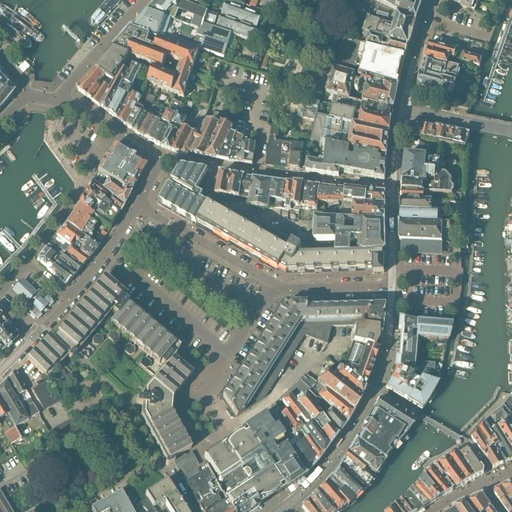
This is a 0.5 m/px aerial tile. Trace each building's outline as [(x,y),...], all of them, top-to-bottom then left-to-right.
[(151,7),(148,12),(201,32),(211,35),(214,28),(216,29),(218,25),(221,17),(218,15),(211,12),(210,13),(208,13),(176,0),(157,0),(153,5),(151,7)] [(218,25),(216,29),(236,36),(251,41),(252,42),(253,40),(263,13),(258,11),(229,0),(227,4),(226,3),(226,4),(225,9),(224,8),(224,10),(221,17),(218,25)] [(252,0),(249,7),(255,9),(259,0),(252,0)] [(278,0),(272,15),(284,19),(292,0),(278,0)] [(361,43),(361,44),(372,47),(381,50),(384,40),(407,47),(408,43),(409,43),(415,25),(414,25),(415,21),(377,4),(377,3),(370,0),(368,0),(366,5),(373,7),(368,20),(361,43)] [(378,0),(377,3),(377,4),(415,21),(416,19),(418,14),(418,13),(390,0),(378,0)] [(390,0),(418,13),(421,5),(421,4),(413,0),(390,0)] [(472,11),(475,1),(472,0),(444,0),(445,0),(472,11)] [(135,26),(132,30),(159,40),(161,36),(213,55),(228,60),(232,48),(233,44),(236,36),(216,29),(214,28),(211,35),(201,32),(148,12),(135,26)] [(120,43),(115,49),(114,50),(133,57),(162,69),(167,57),(181,63),(175,77),(154,69),(154,70),(144,65),(142,69),(152,74),(148,81),(162,87),(176,94),(184,98),(199,55),(159,40),(132,30),(120,43)] [(405,56),(381,50),(372,47),(361,44),(361,43),(349,40),(349,41),(342,39),(335,63),(357,68),(358,67),(361,68),(359,76),(397,87),(399,80),(403,64),(405,56)] [(405,56),(407,47),(384,40),(381,50),(405,56)] [(448,59),(452,60),(456,61),(467,64),(480,67),(481,59),(478,59),(430,44),(428,53),(448,59)] [(112,52),(96,71),(109,79),(115,83),(116,81),(127,61),(130,63),(133,57),(114,50),(112,52)] [(459,70),(465,72),(467,64),(456,61),(455,66),(450,65),(446,64),(448,59),(428,53),(425,61),(459,70)] [(144,65),(145,64),(136,60),(134,64),(119,92),(108,113),(117,120),(132,90),(142,69),(144,65)] [(100,107),(108,113),(119,92),(134,64),(130,63),(127,61),(116,81),(115,83),(100,107)] [(459,70),(425,61),(418,88),(428,91),(428,92),(429,93),(430,93),(431,93),(432,93),(433,92),(452,97),(453,95),(456,96),(459,94),(460,90),(458,87),(455,86),(457,79),(459,70)] [(393,110),(394,105),(397,93),(396,93),(398,88),(397,87),(359,76),(362,77),(361,82),(353,80),(355,75),(333,68),(332,74),(326,92),(334,94),(349,98),(353,86),(357,87),(356,92),(360,93),(361,88),(367,90),(363,102),(393,110)] [(78,91),(86,97),(93,102),(109,79),(96,71),(78,91)] [(109,79),(93,102),(96,104),(100,107),(115,83),(109,79)] [(0,91),(0,108),(12,94),(12,91),(6,86),(0,91)] [(142,95),(132,90),(117,120),(127,127),(137,107),(142,95)] [(390,122),(393,110),(363,102),(349,98),(334,94),(331,106),(333,106),(360,114),(390,122)] [(151,103),(147,111),(152,114),(157,103),(148,99),(148,98),(143,96),(142,100),(146,102),(147,101),(151,103)] [(199,106),(208,109),(210,102),(201,99),(199,106)] [(312,100),(308,99),(307,99),(302,119),(315,122),(310,142),(320,144),(346,150),(386,158),(388,134),(389,134),(329,119),(317,116),(320,103),(312,100)] [(181,104),(173,100),(167,113),(165,119),(154,143),(161,148),(176,115),(181,104)] [(333,106),(329,119),(389,134),(391,122),(390,122),(360,114),(333,106)] [(137,107),(127,127),(128,128),(133,131),(142,112),(143,110),(137,107)] [(133,131),(139,135),(149,116),(145,114),(142,112),(133,131)] [(205,157),(217,159),(224,146),(231,131),(233,128),(234,125),(236,121),(238,115),(232,114),(228,126),(221,123),(220,126),(219,125),(205,157)] [(146,139),(154,143),(165,119),(158,115),(156,119),(146,139)] [(182,128),(186,121),(186,119),(176,115),(161,148),(171,151),(182,128)] [(139,135),(146,139),(156,119),(149,116),(139,135)] [(189,153),(192,154),(205,157),(219,125),(204,121),(201,129),(189,153)] [(266,157),(265,166),(265,167),(266,168),(266,167),(300,172),(302,156),(303,146),(292,145),(277,142),(280,127),(272,126),(270,134),(269,141),(268,143),(267,155),(266,157)] [(407,137),(421,139),(423,127),(412,126),(411,126),(410,126),(409,127),(409,128),(408,129),(407,137)] [(187,157),(189,153),(201,129),(194,127),(192,132),(191,132),(186,143),(180,155),(187,157)] [(423,127),(421,139),(427,141),(429,128),(423,127)] [(191,132),(182,128),(171,151),(180,155),(186,143),(191,132)] [(429,128),(427,141),(434,142),(436,129),(434,129),(432,128),(430,128),(429,128)] [(434,142),(447,144),(454,145),(456,133),(436,129),(434,142)] [(217,159),(229,162),(238,136),(233,134),(234,132),(231,131),(224,146),(217,159)] [(247,139),(248,132),(247,132),(246,135),(241,133),(240,136),(238,136),(229,162),(233,163),(237,163),(242,145),(243,143),(246,144),(247,139)] [(454,145),(466,147),(468,137),(469,137),(469,135),(456,133),(454,145)] [(244,164),(252,165),(252,164),(254,155),(255,145),(250,144),(250,140),(247,139),(246,144),(246,146),(244,164)] [(339,172),(344,173),(384,181),(386,158),(346,150),(320,144),(320,147),(326,148),(324,162),(318,161),(318,163),(318,164),(326,165),(325,169),(339,171),(339,172)] [(237,163),(244,164),(246,146),(242,145),(237,163)] [(129,156),(120,150),(115,147),(114,149),(112,148),(108,154),(107,154),(99,166),(100,167),(97,173),(129,193),(130,193),(141,176),(140,175),(144,169),(146,166),(140,163),(130,156),(129,156)] [(439,159),(405,156),(403,178),(402,181),(426,183),(427,178),(434,179),(434,184),(440,183),(440,192),(451,192),(453,190),(453,187),(451,185),(451,173),(443,173),(444,170),(445,169),(446,162),(444,160),(439,159)] [(306,173),(339,177),(339,172),(339,171),(325,169),(326,165),(318,164),(318,163),(307,162),(306,173)] [(209,203),(202,199),(203,197),(205,198),(209,176),(207,174),(208,172),(207,172),(207,170),(203,169),(203,171),(198,170),(199,169),(194,168),(194,169),(190,169),(190,167),(185,166),(185,168),(180,167),(173,180),(171,179),(168,185),(168,186),(169,186),(162,199),(161,199),(157,204),(164,208),(165,206),(170,209),(169,211),(178,217),(180,214),(184,217),(183,219),(193,225),(194,223),(196,224),(197,223),(198,223),(209,203)] [(97,173),(96,173),(91,182),(98,188),(104,178),(107,181),(101,190),(112,198),(123,207),(130,194),(129,193),(97,173)] [(216,196),(228,197),(232,176),(220,174),(216,196)] [(232,176),(228,197),(235,198),(239,198),(240,198),(244,178),(234,176),(232,176)] [(244,178),(240,198),(250,199),(253,179),(244,178)] [(250,199),(248,207),(249,207),(251,207),(265,209),(268,209),(269,209),(273,182),(272,182),(254,180),(254,179),(253,179),(253,180),(253,179),(250,199)] [(434,184),(426,183),(402,181),(402,191),(440,192),(440,183),(434,184)] [(107,204),(112,198),(101,190),(98,188),(91,182),(87,189),(88,189),(107,204)] [(273,182),(269,209),(272,209),(280,210),(281,210),(282,210),(283,200),(286,184),(273,182)] [(294,185),(286,184),(283,200),(292,202),(294,185)] [(283,200),(282,210),(286,210),(286,211),(291,211),(299,212),(299,208),(300,208),(303,186),(294,185),(292,202),(283,200)] [(303,186),(300,208),(317,210),(318,203),(319,187),(319,188),(304,186),(303,186)] [(324,204),(328,204),(329,189),(320,188),(319,187),(318,203),(324,204)] [(92,216),(105,226),(110,230),(119,214),(107,204),(88,189),(79,205),(92,216)] [(346,190),(329,189),(328,204),(340,204),(344,204),(346,190)] [(366,204),(367,192),(346,190),(344,204),(366,205),(366,204)] [(461,203),(461,193),(465,193),(451,192),(440,192),(402,191),(401,201),(423,202),(424,195),(424,193),(453,195),(453,202),(461,203)] [(366,204),(384,206),(385,194),(367,192),(366,204)] [(112,198),(107,204),(119,214),(120,212),(121,209),(123,207),(112,198)] [(400,212),(443,213),(449,213),(449,203),(432,203),(431,202),(423,202),(401,201),(401,202),(400,211),(400,212)] [(210,203),(209,203),(198,223),(278,270),(279,268),(288,272),(301,249),(260,225),(257,230),(210,203)] [(384,222),(384,206),(366,204),(366,205),(344,204),(340,204),(339,210),(336,210),(336,220),(384,222)] [(79,205),(77,207),(72,215),(87,226),(92,230),(95,225),(89,221),(92,216),(79,205)] [(400,212),(400,223),(443,224),(443,213),(400,212)] [(384,241),(385,241),(384,232),(384,224),(384,222),(336,220),(324,219),(324,213),(315,213),(314,241),(336,241),(335,253),(385,251),(385,250),(384,241)] [(72,215),(68,221),(66,225),(80,235),(83,230),(89,234),(92,230),(87,226),(72,215)] [(400,241),(442,243),(447,243),(447,240),(442,239),(442,232),(450,232),(450,225),(443,224),(400,223),(400,241)] [(279,228),(294,237),(297,232),(282,224),(279,228)] [(66,225),(62,230),(56,237),(69,246),(73,241),(79,246),(84,238),(80,235),(66,225)] [(56,237),(54,239),(51,244),(65,254),(82,267),(88,260),(69,246),(56,237)] [(88,260),(98,248),(93,244),(84,238),(79,246),(73,241),(69,246),(88,260)] [(51,244),(45,250),(37,260),(37,261),(46,269),(51,265),(54,267),(55,265),(56,266),(60,261),(59,261),(65,254),(51,244)] [(301,249),(288,272),(373,270),(373,274),(384,274),(385,253),(335,254),(335,245),(308,246),(305,251),(301,249)] [(77,274),(82,267),(65,254),(59,261),(60,261),(77,274)] [(71,280),(77,274),(60,261),(56,266),(55,265),(54,267),(71,280)] [(71,280),(54,267),(51,265),(46,269),(64,285),(67,285),(71,280)] [(88,296),(85,300),(83,303),(83,302),(81,304),(82,304),(76,311),(76,310),(75,312),(70,319),(69,318),(68,320),(63,326),(61,328),(62,328),(57,334),(59,336),(76,350),(113,307),(120,297),(123,294),(104,278),(103,279),(101,280),(102,281),(96,287),(96,286),(95,288),(95,289),(90,295),(89,295),(88,296)] [(26,306),(37,294),(22,280),(11,292),(26,306)] [(39,290),(23,307),(27,311),(27,312),(27,313),(27,314),(28,314),(28,315),(29,315),(30,315),(31,315),(31,314),(31,315),(35,319),(35,318),(37,320),(41,316),(39,314),(40,313),(40,314),(42,311),(44,309),(47,307),(46,306),(47,306),(49,308),(53,303),(51,301),(48,297),(47,298),(39,290)] [(168,466),(173,463),(185,456),(184,454),(191,450),(170,413),(172,399),(192,375),(181,366),(174,359),(180,347),(154,325),(134,308),(120,297),(113,307),(116,309),(112,313),(117,317),(110,324),(162,368),(143,390),(143,398),(142,400),(137,399),(136,406),(142,406),(141,411),(169,461),(166,462),(166,463),(165,464),(165,465),(166,466),(167,466),(168,466)] [(226,412),(230,418),(235,416),(236,418),(264,399),(290,359),(304,337),(304,309),(304,305),(284,305),(230,387),(222,397),(229,408),(230,409),(226,412)] [(326,345),(329,335),(331,328),(360,327),(382,330),(383,306),(381,306),(337,308),(304,309),(304,337),(326,345)] [(13,329),(5,319),(1,323),(4,327),(0,330),(5,335),(13,329)] [(437,384),(442,365),(413,362),(414,344),(418,345),(418,340),(447,342),(451,326),(443,325),(398,321),(398,330),(401,330),(398,360),(395,360),(395,361),(395,369),(420,378),(437,384)] [(229,323),(225,329),(230,332),(234,326),(229,323)] [(360,327),(357,344),(378,349),(379,349),(382,330),(360,327)] [(19,336),(13,329),(5,335),(11,344),(19,336)] [(0,343),(5,350),(11,344),(5,335),(0,330),(0,343)] [(113,342),(118,340),(119,335),(114,331),(109,333),(108,338),(113,342)] [(78,352),(57,334),(55,336),(53,339),(63,349),(65,347),(72,353),(73,351),(76,354),(77,353),(78,352)] [(99,346),(103,340),(101,336),(96,335),(92,340),(94,345),(99,346)] [(44,376),(66,354),(69,356),(68,356),(68,357),(68,358),(69,359),(70,359),(71,359),(72,359),(76,354),(73,351),(72,353),(65,347),(63,349),(53,339),(49,336),(48,337),(48,336),(46,338),(47,338),(41,344),(39,345),(40,346),(34,351),(34,352),(34,351),(32,353),(32,354),(27,359),(44,376)] [(342,371),(364,388),(379,350),(378,349),(357,344),(352,343),(348,354),(342,371)] [(124,351),(129,356),(134,354),(135,349),(130,345),(125,346),(124,351)] [(87,359),(89,356),(88,352),(83,351),(80,354),(87,359)] [(140,365),(145,369),(150,367),(151,362),(146,358),(141,360),(140,365)] [(360,399),(363,392),(364,388),(342,371),(335,366),(326,360),(321,368),(326,373),(343,386),(360,399)] [(390,381),(411,394),(420,378),(395,369),(390,381)] [(60,381),(65,376),(63,372),(59,370),(54,375),(55,380),(60,381)] [(28,420),(30,419),(38,415),(30,399),(15,372),(8,379),(25,409),(22,410),(28,420)] [(326,373),(316,384),(324,391),(353,412),(360,399),(343,386),(326,373)] [(313,382),(305,375),(300,381),(308,388),(313,382)] [(386,389),(418,408),(421,410),(425,405),(427,403),(437,384),(420,378),(411,394),(390,381),(386,389)] [(336,437),(347,423),(308,388),(300,381),(294,387),(336,437)] [(19,405),(11,392),(5,382),(0,387),(0,404),(4,411),(14,428),(28,421),(28,420),(22,410),(19,405)] [(62,403),(61,400),(54,388),(50,382),(33,391),(44,411),(52,406),(53,409),(62,403)] [(347,423),(353,412),(324,391),(316,384),(313,382),(308,388),(347,423)] [(294,387),(286,394),(288,396),(289,396),(329,447),(336,437),(294,387)] [(288,396),(281,402),(288,410),(302,430),(308,438),(322,457),(329,447),(289,396),(288,396)] [(408,433),(416,422),(379,399),(373,411),(408,433)] [(0,404),(0,421),(2,420),(3,422),(0,423),(0,425),(4,434),(11,446),(21,440),(14,428),(4,411),(0,404)] [(511,411),(504,407),(502,409),(511,416),(511,411)] [(496,427),(498,431),(511,450),(511,416),(502,409),(490,419),(496,427)] [(280,416),(280,417),(292,435),(294,436),(299,432),(302,430),(288,410),(287,411),(280,416)] [(408,433),(373,411),(366,423),(355,441),(371,453),(372,453),(384,462),(390,454),(408,433)] [(285,490),(287,489),(305,477),(304,476),(288,453),(284,447),(275,453),(270,447),(283,438),(276,428),(273,430),(265,417),(264,418),(262,416),(259,418),(260,421),(245,430),(260,453),(271,470),(282,486),(285,490)] [(60,439),(78,430),(72,419),(55,429),(60,439)] [(484,423),(500,447),(510,462),(511,461),(511,450),(498,431),(496,427),(490,419),(484,423)] [(494,470),(504,465),(498,456),(499,455),(496,450),(500,447),(484,423),(483,424),(479,429),(483,432),(490,443),(480,450),(484,455),(494,470)] [(54,443),(55,442),(60,439),(55,429),(48,432),(54,443)] [(479,429),(473,438),(478,444),(477,446),(480,450),(490,443),(483,432),(479,429)] [(230,511),(251,511),(259,507),(263,504),(260,500),(264,500),(267,499),(269,498),(272,497),(274,495),(276,494),(278,492),(279,491),(281,493),(285,490),(282,486),(271,470),(260,453),(245,430),(236,436),(225,443),(203,457),(206,462),(205,463),(208,470),(215,482),(230,511)] [(297,438),(284,447),(288,453),(301,444),(297,438)] [(308,438),(301,444),(317,463),(322,457),(308,438)] [(375,476),(385,462),(384,462),(372,453),(371,453),(355,441),(351,449),(348,454),(347,455),(348,455),(360,465),(375,476)] [(304,476),(317,463),(301,444),(288,453),(304,476)] [(467,484),(484,475),(485,471),(470,449),(469,450),(465,447),(464,448),(463,447),(449,458),(467,484)] [(504,465),(510,462),(500,447),(496,450),(499,455),(498,456),(504,465)] [(181,476),(200,511),(230,511),(215,482),(208,470),(205,463),(199,466),(192,453),(173,463),(181,476)] [(366,488),(375,476),(360,465),(348,455),(345,460),(340,466),(366,488)] [(453,492),(457,490),(467,484),(449,458),(434,468),(443,478),(445,482),(453,492)] [(340,466),(337,471),(361,495),(366,489),(366,488),(340,466)] [(425,474),(424,475),(426,477),(443,498),(451,493),(453,492),(445,482),(443,478),(434,468),(433,467),(425,474)] [(354,501),(361,495),(337,471),(336,472),(337,472),(332,479),(354,501)] [(436,502),(443,498),(426,477),(420,484),(436,502)] [(347,508),(354,501),(332,479),(325,485),(347,508)] [(166,482),(145,495),(147,499),(153,508),(165,500),(172,511),(185,511),(174,495),(175,494),(166,482)] [(420,484),(414,490),(429,507),(436,502),(420,484)] [(318,492),(335,511),(342,511),(347,508),(325,485),(318,492)] [(511,511),(511,485),(502,490),(497,492),(496,493),(496,494),(496,495),(496,496),(496,497),(506,511),(511,511)] [(408,493),(409,494),(424,510),(429,507),(414,490),(412,488),(408,493)] [(132,511),(121,491),(90,509),(91,511),(132,511)] [(11,511),(0,492),(0,511),(11,511)] [(335,511),(318,492),(307,503),(314,511),(335,511)] [(409,494),(406,499),(416,511),(421,511),(424,510),(409,494)] [(494,511),(489,505),(485,499),(485,498),(481,497),(465,504),(470,511),(494,511)] [(405,498),(400,504),(406,511),(416,511),(406,499),(405,498)] [(156,511),(153,508),(147,499),(139,504),(143,511),(156,511)] [(314,511),(307,503),(302,507),(300,508),(303,511),(314,511)]
